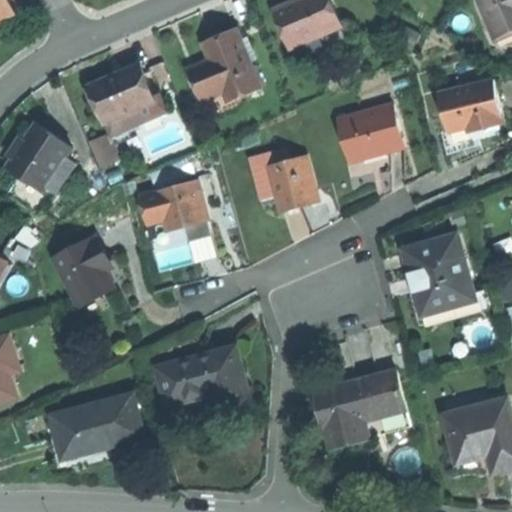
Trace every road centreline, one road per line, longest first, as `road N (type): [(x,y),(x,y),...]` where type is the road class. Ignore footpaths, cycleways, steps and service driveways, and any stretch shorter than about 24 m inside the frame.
road 1 (residential): [(279,511),(290,352),(313,283),(346,248),(415,212)]
road 2 (residential): [(174,511),(0,507)]
